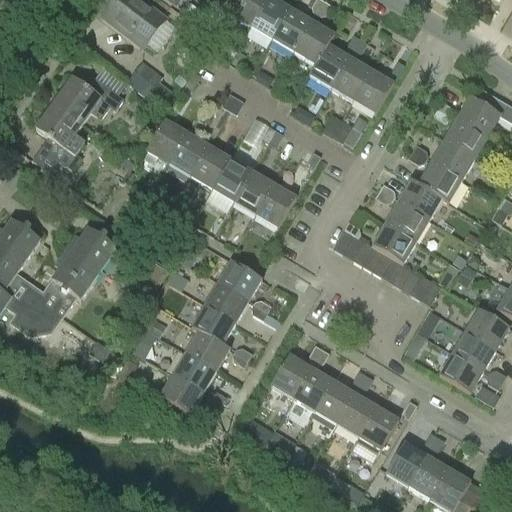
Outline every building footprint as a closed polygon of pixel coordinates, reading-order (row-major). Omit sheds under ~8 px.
[(163,22),(135,0),(116,0),(103,18),(142,49),(144,46),(157,57),(176,33),(162,23),(163,22)] [(163,0),(175,8),(180,0),(163,0)] [(248,31),(266,0),(235,0),(225,18),(248,31)] [(270,44),(288,12),(267,0),(266,0),(248,31),(270,44)] [(313,18),(316,20),(324,6),(317,2),(311,12),(313,18)] [(331,10),(324,6),(316,20),(319,22),(325,20),(331,10)] [(190,7),(184,16),(212,36),(225,18),(210,7),(203,17),(190,7)] [(291,57),(310,25),(288,12),(270,44),(291,57)] [(312,69),(325,48),(326,48),(332,38),(310,25),(291,57),(312,69)] [(349,56),(352,58),(360,44),(354,40),(347,50),(349,56)] [(367,48),(360,44),(352,58),(355,60),(361,58),(367,48)] [(329,93),(348,61),(326,48),(325,48),(312,69),(306,79),(329,93)] [(239,54),(231,68),(238,72),(241,67),(246,58),(239,54)] [(351,106),(370,74),(348,61),(329,93),(351,106)] [(396,84),(404,70),(398,66),(391,76),(393,82),(396,84)] [(142,67),(126,87),(160,112),(172,96),(158,87),(162,82),(142,67)] [(257,74),(252,82),(261,88),(266,79),(257,74)] [(370,74),(351,106),(374,119),(392,87),(370,74)] [(192,94),(200,81),(193,76),(185,89),(192,94)] [(79,127),(88,116),(100,125),(110,112),(115,116),(123,104),(89,80),(82,90),(70,81),(52,106),(79,127)] [(511,111),(479,92),(472,103),(468,101),(455,123),(486,142),(499,121),(511,128),(511,111)] [(222,112),(227,115),(235,101),(229,98),(222,112)] [(136,99),(129,107),(137,113),(144,104),(136,99)] [(237,120),(244,107),(235,101),(227,115),(237,120)] [(79,127),(52,106),(33,131),(46,141),(39,151),(70,174),(78,163),(72,159),(81,146),(71,139),(79,127)] [(441,107),(437,114),(451,122),(452,120),(451,113),(441,107)] [(450,123),(451,122),(437,114),(433,120),(443,127),(450,123)] [(442,145),(473,163),(486,142),(455,123),(442,145)] [(166,168),(185,137),(162,124),(144,155),(166,168)] [(344,145),(353,150),(361,135),(352,130),(344,145)] [(266,147),(274,134),(268,131),(261,144),(266,147)] [(274,134),(266,147),(276,153),(283,139),(274,134)] [(188,181),(206,150),(185,137),(166,168),(188,181)] [(429,166),(460,185),(473,163),(442,145),(429,166)] [(210,194),(228,163),(206,150),(188,181),(210,194)] [(415,150),(411,157),(425,165),(427,163),(426,156),(415,150)] [(313,175),(320,162),(313,157),(305,170),(313,175)] [(425,166),(425,165),(411,157),(407,163),(417,170),(425,166)] [(231,206),(250,175),(228,163),(210,194),(231,206)] [(416,188),(441,204),(446,208),(460,185),(429,166),(416,188)] [(72,181),(61,174),(57,180),(67,188),(72,181)] [(253,219),(271,188),(250,175),(231,206),(253,219)] [(396,206),(428,225),(441,204),(416,188),(409,184),(396,206)] [(271,188),(253,219),(276,233),(295,202),(271,188)] [(383,188),(379,195),(393,204),(394,201),(393,195),(383,188)] [(392,205),(393,204),(379,195),(375,202),(385,208),(392,205)] [(383,227),(415,246),(428,225),(396,206),(383,227)] [(498,212),(491,224),(501,230),(508,218),(498,212)] [(80,305),(117,252),(88,232),(81,242),(76,239),(60,261),(65,264),(43,296),(17,278),(40,244),(11,224),(4,234),(0,230),(0,318),(7,309),(18,317),(11,327),(30,340),(46,338),(58,320),(62,323),(77,302),(80,305)] [(344,235),(352,239),(358,243),(358,242),(360,239),(358,233),(348,227),(344,235)] [(415,246),(383,227),(370,249),(372,250),(381,256),(391,262),(400,268),(402,269),(402,268),(415,246)] [(341,258),(342,257),(352,239),(344,235),(332,254),(341,258)] [(474,249),(478,241),(468,235),(464,243),(474,249)] [(342,257),(341,258),(350,264),(362,245),(358,242),(358,243),(352,239),(342,257)] [(360,270),(372,250),(370,249),(362,245),(350,264),(360,270)] [(370,276),(381,256),(372,250),(360,270),(370,276)] [(460,271),(467,261),(458,255),(451,266),(460,271)] [(379,281),(391,262),(381,256),(370,276),(379,281)] [(478,267),(477,260),(471,256),(465,266),(475,272),(478,267)] [(389,287),(400,268),(391,262),(379,281),(389,287)] [(217,287),(247,306),(261,284),(230,265),(217,287)] [(400,268),(389,287),(399,293),(410,273),(402,268),(402,269),(400,268)] [(456,286),(467,292),(476,276),(466,270),(456,286)] [(399,293),(409,299),(420,279),(410,273),(399,293)] [(409,299),(418,304),(430,285),(420,279),(409,299)] [(447,292),(451,285),(443,280),(438,287),(447,292)] [(418,304),(429,311),(441,291),(430,285),(418,304)] [(204,309),(234,327),(247,306),(217,287),(204,309)] [(511,295),(509,293),(495,315),(511,325),(511,295)] [(252,308),(266,317),(270,310),(259,304),(254,305),(252,308)] [(266,317),(252,308),(250,312),(251,318),(262,324),(266,317)] [(234,327),(204,309),(190,331),(197,335),(221,349),(234,327)] [(464,335),(495,354),(508,332),(477,313),(464,335)] [(145,333),(154,338),(161,327),(152,322),(145,333)] [(145,333),(138,345),(142,347),(145,349),(149,352),(157,340),(154,338),(145,333)] [(184,356),(215,375),(228,353),(221,349),(197,335),(184,356)] [(451,357),(483,376),(495,354),(464,335),(451,357)] [(108,353),(96,346),(89,357),(100,365),(108,353)] [(310,366),(314,368),(322,354),(315,349),(309,360),(310,366)] [(232,356),(245,363),(247,364),(250,358),(240,351),(234,353),(232,356)] [(329,358),(322,354),(314,368),(317,370),(323,369),(329,358)] [(171,378),(202,396),(215,375),(184,356),(171,378)] [(247,364),(245,363),(232,356),(230,359),(232,365),(242,371),(247,364)] [(483,376),(451,357),(438,380),(469,398),(483,376)] [(292,403),(310,372),(288,359),(270,390),(292,403)] [(121,373),(130,378),(135,369),(127,364),(126,364),(121,373)] [(89,373),(88,374),(101,383),(105,377),(92,368),(89,373)] [(314,416),(332,385),(310,372),(292,403),(314,416)] [(354,392),(357,394),(366,380),(359,375),(352,386),(354,392)] [(490,376),(488,379),(502,388),(506,381),(496,375),(490,376)] [(202,396),(171,378),(157,400),(188,419),(202,396)] [(498,394),(502,388),(488,379),(486,383),(487,388),(498,394)] [(373,384),(366,380),(357,394),(361,396),(366,395),(373,384)] [(335,429),(354,398),(332,385),(314,416),(335,429)] [(206,399),(220,408),(224,401),(214,394),(208,396),(206,399)] [(357,442),(375,411),(354,398),(335,429),(357,442)] [(220,408),(206,399),(204,403),(205,408),(216,415),(220,408)] [(408,425),(414,416),(417,410),(409,405),(403,415),(404,422),(408,425)] [(351,455),(372,467),(398,424),(375,411),(357,442),(358,442),(351,455)] [(271,438),(261,432),(259,436),(253,445),(264,452),(271,438)] [(295,448),(285,443),(275,437),(268,451),(278,456),(287,462),(287,461),(295,448)] [(426,454),(429,455),(437,441),(430,437),(424,448),(426,454)] [(444,446),(437,441),(429,455),(431,457),(438,456),(444,446)] [(406,490),(425,459),(402,446),(384,477),(406,490)] [(298,471),(304,460),(293,454),(287,465),(298,471)] [(428,503),(446,472),(425,459),(406,490),(428,503)] [(324,474),(314,468),(307,478),(318,484),(324,474)] [(472,511),(483,494),(468,485),(446,472),(428,503),(442,511),(472,511)] [(487,491),(496,476),(488,472),(482,482),(483,488),(487,491)] [(336,480),(329,490),(344,499),(350,489),(336,480)]
